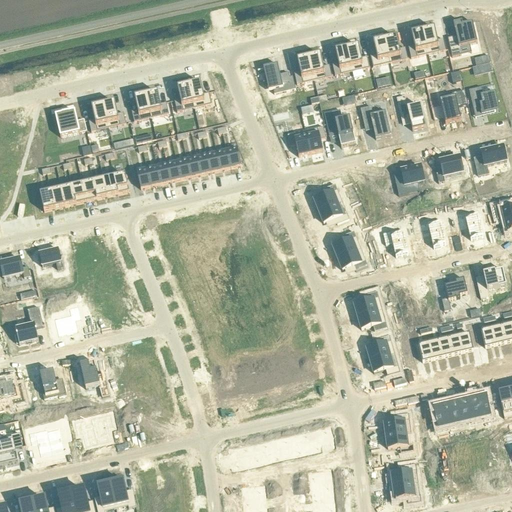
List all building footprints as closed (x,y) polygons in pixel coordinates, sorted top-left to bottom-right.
[(456,39),(448,41),(452,60),(460,58),(458,50),(470,48),(477,46),(473,25),(463,27),(462,25),(453,27),(455,33),(456,39)] [(435,31),(423,34),(428,57),(446,53),(443,42),(437,43),(435,31)] [(414,48),(408,50),(411,61),(428,57),(423,34),(411,37),(414,48)] [(397,40),(385,43),(390,66),(408,62),(405,51),(399,52),(397,40)] [(376,57),(370,59),(373,70),(390,66),(385,43),(373,45),(374,48),(376,57)] [(359,49),(347,51),(352,75),(370,71),(367,59),(361,61),(359,49)] [(338,66),(332,67),(335,79),(352,75),(347,51),(335,54),(338,66)] [(321,58),(309,60),(314,84),(332,80),(329,68),(323,69),(321,58)] [(488,58),(474,61),(476,69),(490,66),(488,58)] [(300,75),(294,76),(297,88),(314,84),(309,60),(297,63),(300,75)] [(278,67),(264,71),(266,81),(265,81),(267,89),(268,89),(269,94),(273,93),(274,97),(296,92),(293,79),(290,80),(289,75),(280,77),(278,67)] [(490,67),(480,69),(482,77),(492,74),(490,67)] [(453,86),(462,84),(460,75),(451,77),(453,86)] [(389,81),(376,84),(378,91),(391,88),(389,81)] [(201,85),(189,88),(195,111),(212,107),(209,96),(204,97),(201,85)] [(481,90),(469,93),(473,109),(480,107),(482,118),(483,118),(483,117),(487,116),(487,117),(494,115),(500,114),(496,95),(495,95),(493,87),(481,90)] [(180,102),(175,104),(177,115),(195,111),(189,88),(178,91),(180,102)] [(463,109),(459,94),(439,99),(445,126),(461,122),(458,110),(463,109)] [(158,95),(146,98),(152,121),(169,117),(167,106),(161,107),(158,95)] [(138,112),(132,114),(134,125),(152,121),(146,98),(135,101),(138,112)] [(405,99),(397,101),(402,123),(410,121),(413,134),(426,131),(421,109),(412,111),(411,105),(406,106),(405,99)] [(115,105),(103,108),(109,131),(126,127),(124,116),(118,117),(115,105)] [(95,122),(89,124),(91,135),(109,131),(103,108),(92,110),(95,122)] [(372,128),(376,142),(391,139),(385,113),(372,116),(371,110),(360,112),(364,129),(372,128)] [(340,113),(324,117),(329,137),(338,135),(341,150),(356,147),(350,122),(342,123),(340,113)] [(75,114),(56,119),(61,140),(87,134),(84,123),(77,124),(75,114)] [(324,130),(306,134),(311,157),(323,154),(320,143),(326,141),(324,130)] [(306,134),(288,138),(290,150),(296,148),(299,160),(311,157),(306,134)] [(82,151),(84,160),(92,158),(90,149),(82,151)] [(481,160),(472,162),(477,179),(487,177),(485,169),(505,164),(501,150),(480,155),(481,160)] [(237,152),(227,154),(231,172),(241,169),(237,152)] [(227,154),(217,157),(221,174),(231,172),(227,154)] [(217,157),(207,159),(211,176),(221,174),(217,157)] [(207,159),(197,161),(201,179),(211,176),(207,159)] [(442,175),(436,177),(439,186),(445,185),(444,181),(463,176),(462,169),(464,169),(462,162),(460,162),(460,160),(452,162),(452,161),(447,163),(440,164),(442,175)] [(197,161),(187,163),(191,181),(201,179),(197,161)] [(187,163),(177,166),(181,183),(191,181),(187,163)] [(177,166),(167,168),(171,186),(181,183),(177,166)] [(167,168),(157,170),(161,188),(171,186),(167,168)] [(403,184),(396,185),(399,199),(407,197),(405,189),(424,185),(421,169),(414,171),(408,172),(401,174),(403,184)] [(157,170),(147,173),(152,190),(161,188),(157,170)] [(147,173),(137,175),(141,193),(152,190),(147,173)] [(125,175),(114,178),(118,198),(129,195),(125,175)] [(114,178),(103,180),(108,200),(118,198),(114,178)] [(382,179),(366,182),(370,201),(386,197),(382,179)] [(92,180),(82,183),(87,205),(97,203),(92,180)] [(93,180),(92,180),(97,203),(108,200),(103,180),(93,183),(93,180)] [(82,183),(71,185),(76,207),(87,205),(82,183)] [(61,188),(66,210),(76,207),(71,185),(71,188),(62,190),(61,188)] [(61,188),(50,190),(55,212),(66,210),(61,188)] [(325,198),(314,202),(319,215),(342,205),(335,188),(323,193),(325,198)] [(50,190),(39,193),(44,215),(55,212),(50,190)] [(254,205),(243,209),(251,227),(261,223),(254,205)] [(342,205),(319,215),(324,227),(326,226),(335,222),(337,228),(349,223),(342,205)] [(401,207),(403,215),(410,213),(408,205),(401,207)] [(511,205),(494,210),(497,222),(504,221),(507,235),(511,233),(511,205)] [(243,209),(233,213),(241,231),(251,227),(243,209)] [(233,213),(223,217),(231,235),(241,231),(233,213)] [(478,215),(458,220),(460,232),(467,231),(470,244),(484,240),(478,215)] [(223,217),(213,221),(220,239),(231,235),(223,217)] [(200,218),(190,222),(197,240),(207,236),(210,243),(200,218)] [(200,218),(210,243),(220,239),(213,221),(203,225),(200,218)] [(415,227),(413,220),(407,221),(408,229),(415,227)] [(190,222),(180,226),(187,244),(197,240),(190,222)] [(441,222),(420,227),(423,240),(430,238),(432,248),(433,252),(442,250),(442,249),(447,248),(441,222)] [(180,226),(170,230),(177,248),(187,244),(180,226)] [(170,230),(160,234),(167,252),(177,248),(170,230)] [(403,232),(383,237),(385,249),(392,248),(395,261),(409,258),(403,232)] [(344,245),(333,249),(338,262),(361,252),(354,235),(342,240),(344,245)] [(265,242),(247,249),(251,259),(269,252),(265,242)] [(90,246),(79,250),(86,268),(108,259),(104,247),(92,252),(90,246)] [(269,252),(251,259),(255,269),(273,262),(269,252)] [(361,252),(338,262),(343,274),(345,273),(354,269),(356,275),(368,270),(361,252)] [(59,253),(39,257),(42,270),(56,266),(58,272),(63,271),(62,265),(59,253)] [(108,259),(86,268),(93,285),(104,281),(101,275),(113,270),(108,259)] [(196,260),(177,268),(181,279),(201,271),(196,260)] [(10,264),(0,266),(4,281),(23,277),(24,281),(30,280),(28,270),(22,271),(20,262),(15,263),(15,262),(10,264)] [(273,262),(255,269),(259,280),(277,272),(273,262)] [(201,271),(181,279),(185,289),(205,281),(201,271)] [(277,272),(259,280),(263,290),(281,282),(277,272)] [(486,287),(478,289),(481,302),(489,300),(488,293),(506,289),(503,273),(483,278),(484,279),(486,287)] [(205,281),(185,289),(189,299),(209,291),(205,281)] [(281,282),(263,290),(267,300),(285,292),(281,282)] [(448,301),(441,302),(444,314),(451,313),(449,304),(460,301),(460,299),(467,297),(464,282),(455,284),(456,286),(445,289),(448,301)] [(410,306),(403,308),(407,327),(424,324),(422,316),(430,314),(425,291),(420,292),(420,290),(413,292),(414,294),(412,294),(414,303),(414,305),(410,306)] [(209,291),(189,299),(193,309),(213,301),(209,291)] [(285,292),(267,300),(271,310),(289,302),(285,292)] [(108,293),(97,297),(104,314),(127,305),(122,294),(111,298),(108,293)] [(366,304),(354,308),(358,320),(382,313),(377,295),(364,299),(366,304)] [(213,301),(193,309),(197,319),(217,311),(213,301)] [(289,302),(271,310),(275,320),(293,313),(289,302)] [(127,305),(104,314),(111,331),(122,327),(120,321),(132,317),(127,305)] [(71,318),(54,322),(58,339),(66,337),(67,338),(73,337),(73,335),(78,334),(75,323),(81,322),(78,309),(69,311),(71,318)] [(17,339),(15,339),(17,347),(19,346),(20,348),(38,344),(39,344),(36,332),(44,330),(39,310),(28,313),(31,328),(16,332),(16,331),(17,339)] [(217,311),(197,319),(201,329),(221,321),(217,311)] [(470,314),(472,321),(481,319),(480,312),(470,314)] [(382,313),(358,320),(361,333),(373,329),(375,335),(387,331),(382,313)] [(221,321),(201,329),(205,339),(225,331),(221,321)] [(511,329),(511,327),(501,329),(505,346),(511,344),(511,329)] [(501,329),(492,331),(496,349),(505,346),(501,329)] [(492,331),(481,334),(485,351),(496,349),(492,331)] [(469,336),(459,339),(463,356),(473,354),(469,336)] [(378,348),(367,351),(370,364),(394,357),(389,339),(377,342),(378,348)] [(459,339),(449,341),(453,359),(463,356),(459,339)] [(303,341),(292,343),(296,360),(307,358),(303,341)] [(449,341),(439,343),(443,361),(453,359),(449,341)] [(292,343),(282,345),(286,363),(296,360),(292,343)] [(439,343),(429,346),(433,363),(443,361),(439,343)] [(282,345),(272,348),(276,365),(286,363),(282,345)] [(429,346),(419,348),(423,366),(433,363),(429,346)] [(272,348),(262,350),(266,367),(276,365),(272,348)] [(262,350),(252,352),(256,370),(266,367),(262,350)] [(252,352),(243,354),(247,372),(256,370),(252,352)] [(134,354),(123,357),(128,375),(151,368),(148,356),(136,359),(134,354)] [(243,354),(233,357),(237,374),(247,372),(243,354)] [(233,357),(223,359),(227,376),(237,374),(233,357)] [(394,357),(370,364),(374,376),(386,373),(387,379),(400,375),(394,357)] [(223,359),(212,361),(216,379),(227,376),(223,359)] [(95,365),(81,369),(83,379),(86,392),(100,389),(102,401),(110,399),(105,376),(98,378),(95,365)] [(151,368),(128,375),(133,374),(136,385),(131,387),(133,392),(144,389),(143,383),(155,380),(151,368)] [(54,375),(41,378),(44,391),(42,392),(44,403),(59,399),(59,401),(67,399),(64,386),(57,387),(54,375)] [(0,405),(3,405),(3,403),(12,401),(14,408),(25,406),(23,394),(22,388),(14,390),(13,384),(6,386),(6,385),(0,386),(0,387),(0,405)] [(511,404),(510,395),(499,397),(504,422),(511,419),(511,404)] [(147,398),(136,401),(141,419),(164,412),(161,400),(149,404),(147,398)] [(487,400),(476,402),(480,422),(491,420),(487,400)] [(82,402),(71,405),(73,412),(83,409),(82,402)] [(476,402),(465,405),(470,425),(480,422),(476,402)] [(465,405),(455,407),(459,427),(470,425),(465,405)] [(455,407),(444,410),(449,430),(459,427),(455,407)] [(444,410),(433,412),(438,432),(449,430),(444,410)] [(164,412),(141,419),(146,437),(157,433),(155,428),(167,424),(164,412)] [(111,417),(93,421),(99,446),(111,443),(108,430),(114,429),(111,417)] [(396,424),(384,426),(386,439),(411,436),(408,417),(396,419),(396,424)] [(81,424),(75,425),(78,437),(84,436),(87,449),(99,446),(93,421),(94,427),(83,429),(81,424)] [(47,431),(47,432),(52,457),(64,454),(61,441),(67,440),(65,429),(47,433),(47,431)] [(330,430),(319,432),(324,452),(334,449),(330,430)] [(47,432),(29,436),(31,448),(37,447),(40,460),(52,457),(47,432)] [(319,432),(309,435),(314,454),(324,452),(319,432)] [(309,435),(299,437),(304,456),(314,454),(309,435)] [(11,440),(0,442),(0,443),(6,468),(18,465),(15,451),(23,450),(20,436),(11,438),(11,440)] [(411,436),(386,439),(388,452),(400,450),(401,456),(414,454),(413,448),(408,449),(406,437),(411,436)] [(299,437),(290,439),(294,458),(304,456),(299,437)] [(290,439),(280,442),(284,461),(294,458),(290,439)] [(280,442),(270,444),(274,463),(284,461),(280,442)] [(270,444),(260,446),(264,465),(274,463),(270,444)] [(260,446),(250,449),(254,468),(264,465),(260,446)] [(250,449),(240,451),(244,470),(254,468),(250,449)] [(240,451),(229,453),(234,472),(244,470),(240,451)] [(483,459),(477,460),(480,476),(487,474),(490,487),(503,484),(498,463),(485,466),(483,459)] [(165,468),(154,470),(157,489),(180,485),(180,480),(180,479),(179,473),(179,472),(166,474),(165,468)] [(403,475),(391,477),(393,490),(418,486),(415,468),(403,469),(403,475)] [(331,474),(310,476),(311,487),(332,485),(331,474)] [(117,485),(111,487),(117,511),(128,509),(129,511),(136,510),(134,496),(127,498),(126,494),(124,484),(123,482),(117,483),(117,485)] [(180,485),(157,489),(161,488),(163,499),(163,500),(159,501),(160,507),(171,505),(170,499),(183,497),(182,496),(180,485)] [(332,485),(311,487),(312,497),(333,495),(332,485)] [(418,486),(393,490),(395,503),(407,501),(408,507),(420,505),(418,487),(418,486)] [(101,504),(96,505),(97,511),(114,511),(117,511),(111,487),(98,490),(101,502),(101,504)] [(263,489),(243,491),(244,501),(264,499),(263,489)] [(73,495),(72,495),(75,511),(95,511),(93,504),(87,505),(85,493),(73,495)] [(62,511),(56,511),(75,511),(72,495),(70,496),(59,499),(60,501),(62,511)] [(333,495),(312,497),(313,507),(334,505),(333,495)] [(264,499),(244,501),(245,511),(265,509),(264,499)] [(48,511),(46,502),(33,505),(34,511),(48,511)]
